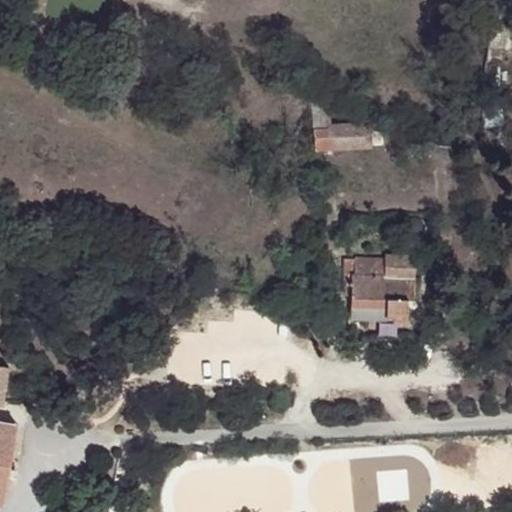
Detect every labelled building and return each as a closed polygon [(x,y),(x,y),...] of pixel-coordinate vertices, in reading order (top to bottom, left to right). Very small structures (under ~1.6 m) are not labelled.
[(331,130),(326,110),(309,103),(311,147),(329,146),(330,151),(371,148),(369,127),(331,130)] [(385,308),(385,319),(407,319),(408,302),(415,303),(416,279),(412,279),(412,257),(385,257),(385,262),(343,261),(342,297),(350,297),(350,306),(385,308)] [(350,318),(385,319),(385,308),(350,306),(350,318)] [(60,316),(60,333),(91,332),(90,314),(60,316)] [(288,319),(171,330),(176,394),(294,383),(288,319)] [(0,505),(4,506),(15,430),(0,427),(0,505)]
